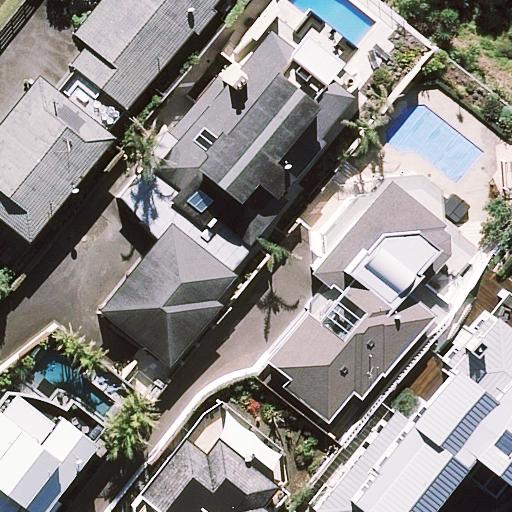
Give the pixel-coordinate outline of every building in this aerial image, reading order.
[(99,0),(75,29),(88,39),(53,81),(36,68),(0,113),(0,210),(30,234),(113,128),(108,124),(158,64),(164,68),(220,0),(99,0)] [(298,41),(268,17),(126,192),(157,235),(99,305),(165,358),(237,269),(228,262),(279,198),(273,194),(357,91),(329,68),(312,88),(280,62),(298,41)] [(409,292),(449,244),(446,220),(429,205),(390,173),(306,273),(323,288),(260,362),(335,425),(431,311),(409,292)] [(511,327),(493,312),(353,492),(378,511),(412,511),(469,440),(511,473),(511,327)] [(0,401),(0,511),(34,511),(98,430),(61,403),(53,413),(14,383),(0,401)] [(272,511),(292,488),(215,428),(200,447),(179,431),(120,507),(126,511),(272,511)]
